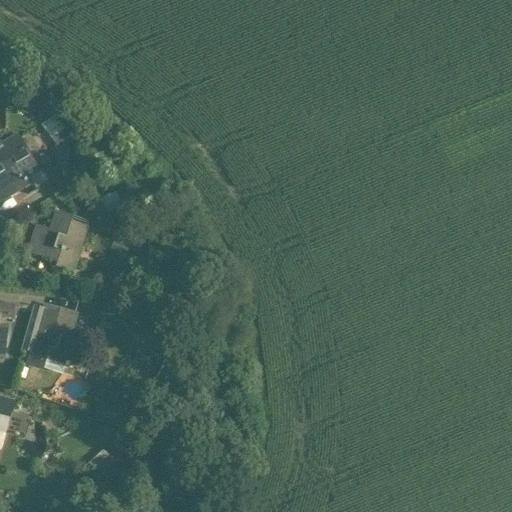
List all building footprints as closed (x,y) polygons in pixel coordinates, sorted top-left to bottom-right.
[(0,147),(0,200),(24,186),(21,181),(38,172),(18,138),(1,148),(0,147)] [(73,219),(58,215),(52,233),(38,228),(31,252),(45,257),(46,252),(60,256),(57,266),(71,270),(85,229),(71,224),(73,219)] [(14,305),(0,303),(0,318),(12,319),(14,305)] [(59,316),(45,312),(30,363),(45,367),(49,354),(62,357),(61,362),(75,366),(85,333),(71,329),(75,315),(60,311),(59,316)] [(12,404),(0,400),(0,431),(4,432),(12,404)]
